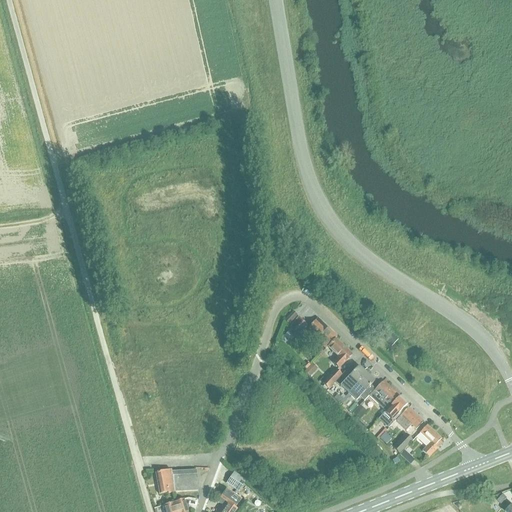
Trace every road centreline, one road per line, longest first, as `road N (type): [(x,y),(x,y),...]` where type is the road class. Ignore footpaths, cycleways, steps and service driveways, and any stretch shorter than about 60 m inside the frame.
road 1 (unclassified): [(511,387),(475,333),(339,244),(319,214),(296,165),(270,0)]
road 2 (unclassified): [(136,462),(9,0)]
road 3 (residential): [(218,459),(229,448),(269,316),(286,297),(313,303),(450,434)]
road 4 (secondary): [(361,511),(475,466)]
